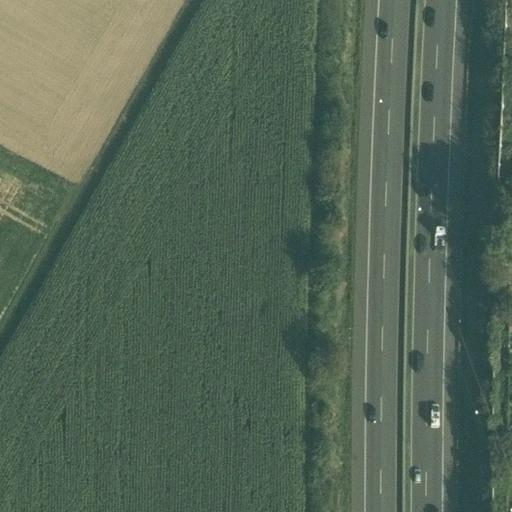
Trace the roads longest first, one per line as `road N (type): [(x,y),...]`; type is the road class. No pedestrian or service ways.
road 1 (motorway): [(430,511),(430,225),(442,0)]
road 2 (motorway): [(396,0),(383,511)]
road 3 (track): [(0,341),(192,0)]
